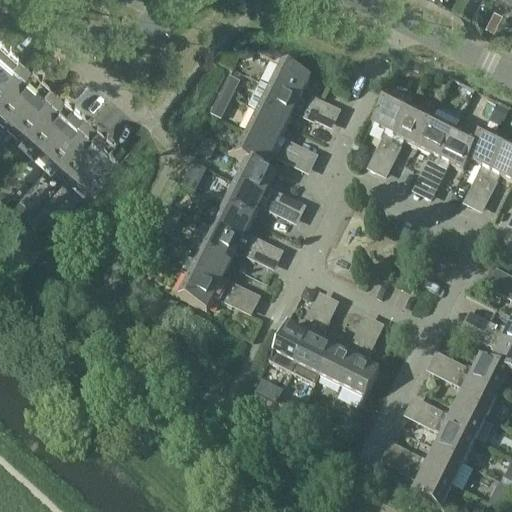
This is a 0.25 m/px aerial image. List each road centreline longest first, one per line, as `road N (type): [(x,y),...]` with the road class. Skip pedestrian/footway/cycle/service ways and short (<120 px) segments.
road 1 (residential): [(333,179),(405,23)]
road 2 (residential): [(472,244),(333,179)]
road 3 (residential): [(366,461),(429,335)]
road 4 (residential): [(429,335),(303,273)]
road 5 (residential): [(69,33),(115,39),(193,0)]
